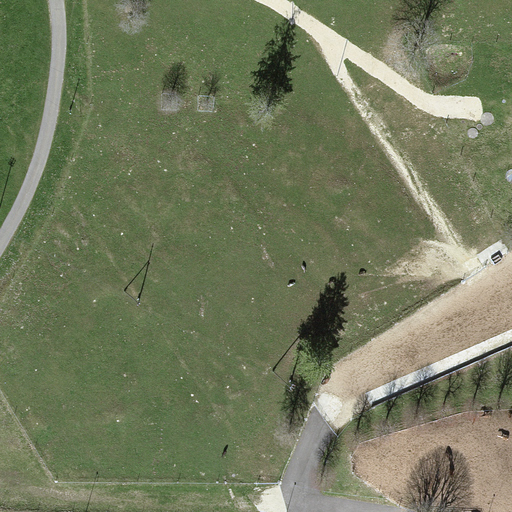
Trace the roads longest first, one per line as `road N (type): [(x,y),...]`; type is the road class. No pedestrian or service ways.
road 1 (track): [(278,0),(316,27),(476,272)]
road 2 (unclassified): [(57,0),(65,46),(57,136),(0,234)]
